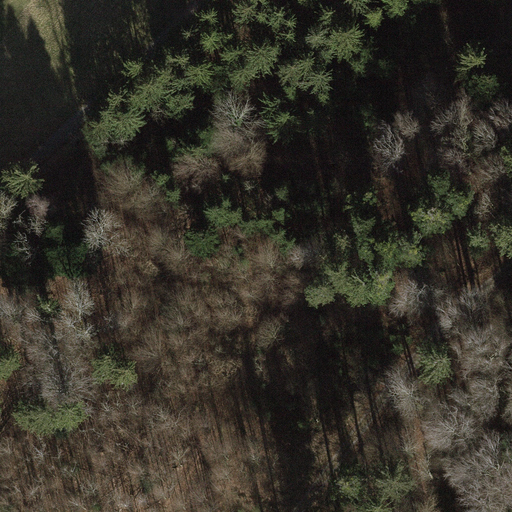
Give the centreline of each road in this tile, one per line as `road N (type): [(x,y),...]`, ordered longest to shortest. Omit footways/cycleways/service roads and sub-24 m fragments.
road 1 (track): [(511,280),(294,511)]
road 2 (track): [(0,204),(205,0)]
